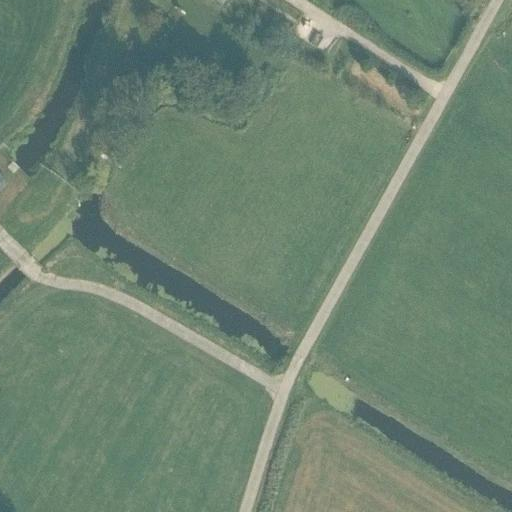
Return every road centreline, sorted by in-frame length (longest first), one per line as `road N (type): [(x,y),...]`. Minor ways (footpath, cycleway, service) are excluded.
road 1 (unclassified): [(284,389),(498,0)]
road 2 (unclassified): [(284,389),(114,292),(37,276),(0,237)]
road 3 (unclassified): [(244,511),(284,389)]
